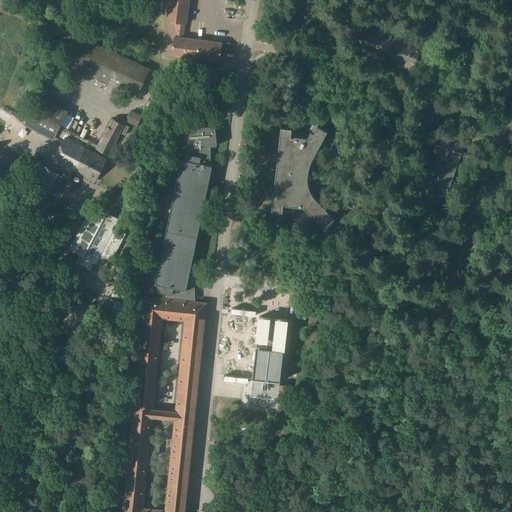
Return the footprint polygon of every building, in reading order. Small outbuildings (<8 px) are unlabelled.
[(169,0),(167,21),(175,22),(173,36),(174,36),(172,55),(220,61),(223,42),(184,37),(185,23),(186,23),(189,0),(169,0)] [(365,23),(355,48),(412,69),(421,43),(365,23)] [(65,62),(138,95),(150,68),(77,35),(65,62)] [(208,74),(207,84),(217,85),(218,75),(208,74)] [(40,95),(25,124),(54,139),(69,111),(40,95)] [(114,115),(97,148),(110,154),(121,132),(125,134),(129,126),(125,124),(127,121),(114,115)] [(159,291),(158,298),(193,301),(193,290),(195,290),(194,272),(190,272),(209,182),(208,182),(208,183),(205,182),(210,162),(211,158),(211,155),(211,152),(211,149),(211,146),(217,145),(215,125),(184,128),(186,148),(188,148),(188,153),(185,153),(184,159),(182,159),(155,284),(158,284),(156,291),(159,291)] [(286,204),(305,206),(319,221),(321,219),(327,225),(335,217),(314,195),(313,193),(312,191),(311,190),(310,188),(309,186),(309,184),(309,183),(308,181),(308,179),(309,179),(310,178),(310,177),(311,177),(311,176),(311,175),(310,175),(310,174),(309,174),(308,174),(308,172),(309,170),(309,168),(310,165),(310,164),(311,162),(312,161),(313,158),(314,156),(328,130),(318,125),(314,132),(311,131),(308,137),(294,135),(294,136),(291,136),(292,128),(281,126),(272,210),(283,211),(284,203),(287,203),(286,204)] [(440,134),(418,196),(443,205),(465,143),(440,134)] [(107,159),(89,150),(66,138),(55,160),(77,172),(95,182),(107,159)] [(0,180),(7,183),(14,157),(3,153),(0,165),(0,180)] [(59,174),(35,160),(28,174),(29,175),(22,187),(30,192),(34,185),(37,187),(40,181),(51,188),(59,174)] [(40,190),(30,208),(39,213),(48,195),(40,190)] [(18,195),(15,200),(24,205),(27,200),(18,195)] [(120,218),(93,204),(70,249),(97,263),(120,218)] [(158,298),(145,296),(123,511),(185,511),(207,303),(196,302),(193,301),(158,298)] [(119,327),(127,304),(115,300),(108,323),(119,327)] [(270,317),(264,316),(260,316),(259,316),(253,378),(259,378),(263,379),(269,380),(273,380),(280,381),(287,318),(278,317),(270,317)]
